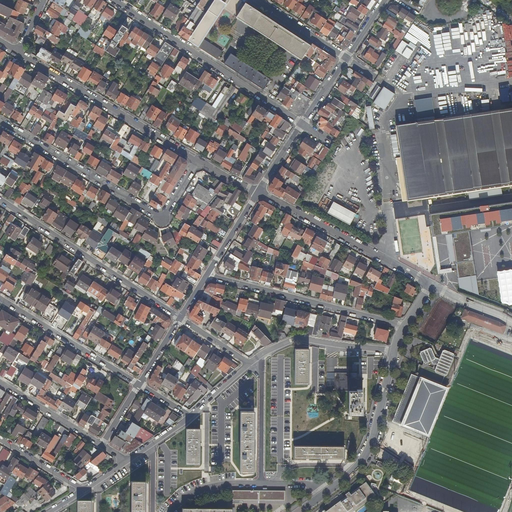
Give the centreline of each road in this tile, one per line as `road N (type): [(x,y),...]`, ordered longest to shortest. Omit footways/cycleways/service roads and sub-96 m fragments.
road 1 (residential): [(194,160),(156,215),(0,121)]
road 2 (residential): [(301,123),(113,0)]
road 3 (residential): [(180,318),(0,198)]
road 4 (residential): [(17,52),(194,160)]
road 5 (residential): [(403,325),(207,276)]
road 6 (residential): [(257,192),(430,285)]
road 7 (residential): [(0,298),(137,382)]
road 8 (residential): [(327,491),(369,446),(393,351)]
road 9 (residential): [(393,351),(304,337),(257,356)]
road 10 (residential): [(257,356),(260,482)]
road 11 (unknown): [(387,215),(511,197)]
